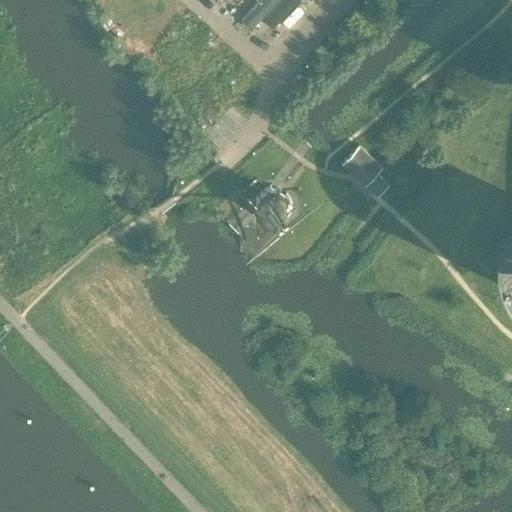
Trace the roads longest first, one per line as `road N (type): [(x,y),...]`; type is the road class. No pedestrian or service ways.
road 1 (unclassified): [(0,307),(195,511)]
road 2 (unclassified): [(284,54),(253,132),(218,167)]
